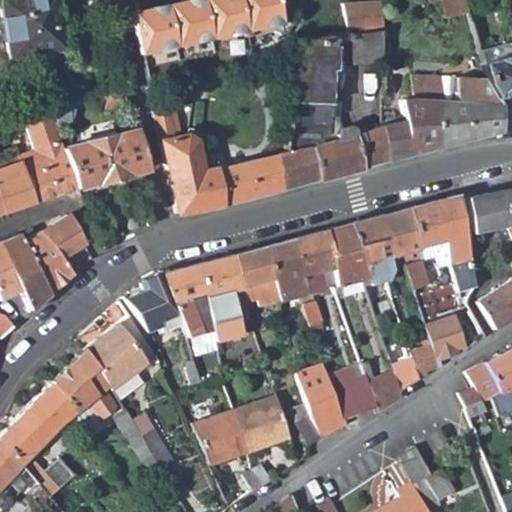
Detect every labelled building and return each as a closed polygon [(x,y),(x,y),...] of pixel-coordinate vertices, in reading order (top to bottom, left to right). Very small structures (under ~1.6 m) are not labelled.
[(64,51),(55,0),(0,0),(0,15),(7,60),(64,51)] [(149,11),(130,14),(136,41),(139,56),(280,28),(274,0),(202,0),(174,6),(149,11)] [(383,31),(379,0),(370,0),(342,4),(347,36),(380,31),(383,31)] [(439,0),(444,16),(466,12),(462,0),(439,0)] [(487,14),(468,20),(477,50),(496,45),(487,14)] [(349,63),(381,61),(380,31),(347,36),(334,38),(335,59),(348,58),(349,63)] [(327,118),(330,39),(315,42),(304,41),(291,40),(289,128),(286,140),(287,153),(287,154),(314,149),(317,181),(360,170),(353,136),(352,129),(346,126),(337,128),(334,117),(327,118)] [(511,40),(496,45),(477,50),(481,63),(511,56),(511,40)] [(495,97),(511,93),(511,56),(481,63),(486,80),(495,97)] [(403,123),(408,156),(497,132),(500,107),(495,97),(486,80),(459,77),(410,74),(412,100),(399,101),(403,123)] [(129,107),(125,85),(106,90),(110,111),(129,107)] [(278,155),(199,172),(192,143),(184,137),(177,139),(172,111),(153,115),(160,143),(175,215),(220,205),(282,190),(278,155)] [(30,149),(15,154),(19,163),(32,202),(33,204),(74,188),(60,149),(58,141),(55,116),(25,123),(25,127),(22,127),(30,149)] [(403,123),(381,126),(387,162),(408,156),(403,123)] [(381,126),(353,136),(360,170),(387,162),(381,126)] [(74,188),(147,170),(134,131),(60,149),(74,188)] [(314,149),(287,154),(287,153),(278,155),(282,190),(317,181),(314,149)] [(0,213),(2,212),(32,202),(19,163),(0,169),(0,213)] [(511,190),(464,201),(470,237),(505,230),(511,228),(511,190)] [(456,291),(471,288),(473,287),(454,196),(404,211),(408,218),(412,235),(419,262),(440,257),(456,291)] [(393,268),(401,266),(419,262),(412,235),(408,218),(404,211),(379,217),(391,268),(393,268)] [(66,216),(38,231),(58,260),(59,258),(82,245),(66,216)] [(368,290),(388,282),(393,268),(391,268),(379,217),(348,225),(368,290)] [(333,302),(362,292),(368,290),(348,225),(323,232),(331,270),(334,286),(328,288),(333,302)] [(37,231),(20,242),(48,295),(71,275),(59,258),(58,260),(38,231),(37,231)] [(317,275),(331,270),(323,232),(290,240),(306,296),(308,295),(320,291),(317,275)] [(0,239),(0,252),(19,290),(29,311),(48,295),(20,242),(16,234),(0,239)] [(296,299),(299,306),(311,302),(308,295),(306,296),(290,240),(262,248),(278,305),(296,299)] [(262,305),(263,309),(267,320),(271,319),(278,316),(278,305),(262,248),(230,256),(238,289),(247,286),(254,308),(262,305)] [(0,298),(19,290),(0,252),(0,298)] [(234,319),(243,317),(238,289),(230,256),(206,262),(160,274),(159,275),(176,314),(197,384),(215,378),(198,334),(209,332),(212,343),(239,337),(234,319)] [(423,287),(419,262),(401,266),(416,310),(423,308),(423,306),(418,289),(423,287)] [(158,322),(176,314),(159,275),(137,285),(123,300),(126,304),(138,319),(142,326),(146,334),(160,326),(158,322)] [(491,330),(511,318),(511,293),(505,283),(473,302),(491,330)] [(374,306),(368,290),(362,292),(367,308),(374,306)] [(299,306),(307,328),(318,323),(311,302),(299,306)] [(432,304),(423,306),(423,308),(416,310),(427,343),(435,367),(447,359),(481,337),(465,306),(440,319),(432,304)] [(2,315),(0,314),(0,334),(10,325),(2,315)] [(127,315),(80,352),(106,388),(109,392),(135,372),(154,359),(127,315)] [(427,343),(406,351),(416,380),(435,367),(427,343)] [(405,346),(383,355),(390,374),(396,392),(416,380),(406,351),(405,346)] [(511,347),(481,365),(494,396),(511,387),(511,347)] [(100,392),(106,388),(80,352),(48,385),(68,413),(87,441),(102,430),(96,420),(111,410),(100,392)] [(477,405),(486,400),(494,396),(481,365),(463,376),(469,388),(477,405)] [(142,382),(135,372),(109,392),(115,402),(142,382)] [(390,374),(365,383),(374,408),(377,415),(398,400),(396,392),(390,374)] [(340,420),(374,408),(365,383),(363,379),(329,390),(340,420)] [(68,413),(48,385),(0,434),(0,441),(34,479),(47,495),(73,475),(56,457),(39,470),(24,459),(49,429),(68,413)] [(490,411),(511,403),(511,387),(494,396),(486,400),(490,411)] [(454,395),(462,411),(477,405),(469,388),(454,395)] [(229,412),(244,456),(255,452),(265,449),(264,445),(272,442),(273,446),(287,441),(272,397),(229,412)] [(477,405),(462,411),(465,418),(479,411),(477,405)] [(319,410),(305,418),(317,439),(332,431),(319,410)] [(194,442),(207,468),(233,459),(244,456),(229,412),(187,426),(194,442)] [(148,480),(158,473),(137,439),(121,413),(111,420),(148,480)] [(305,446),(317,439),(305,418),(293,424),(305,446)] [(148,432),(137,439),(158,473),(169,466),(148,432)] [(0,511),(34,479),(0,441),(0,511)] [(409,448),(392,456),(398,466),(407,483),(409,486),(425,478),(409,448)] [(249,471),(256,467),(259,465),(255,452),(244,456),(249,471)] [(244,456),(233,459),(239,477),(248,472),(249,471),(244,456)] [(256,467),(249,471),(248,472),(257,487),(265,481),(256,467)] [(249,492),(257,487),(248,472),(239,477),(249,492)] [(448,492),(436,474),(425,478),(409,486),(422,511),(429,511),(437,508),(433,502),(448,492)] [(422,511),(409,486),(407,483),(391,491),(396,500),(398,504),(382,511),(376,511),(375,510),(371,511),(422,511)] [(316,511),(335,511),(333,506),(327,496),(312,504),(316,511)] [(290,511),(283,500),(267,511),(290,511)] [(396,500),(375,510),(376,511),(382,511),(398,504),(396,500)]
